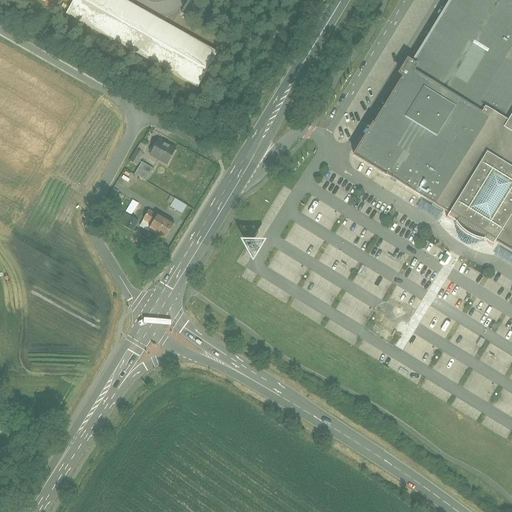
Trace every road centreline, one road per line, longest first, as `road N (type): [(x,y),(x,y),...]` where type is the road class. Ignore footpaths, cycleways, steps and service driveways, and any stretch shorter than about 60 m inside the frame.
road 1 (secondary): [(342,0),(150,312)]
road 2 (residential): [(143,115),(98,195),(92,229),(116,276),(150,312)]
road 3 (primary): [(304,410),(458,511)]
road 4 (primary): [(304,410),(150,312)]
road 5 (residential): [(143,115),(0,31)]
road 6 (primary): [(111,379),(31,511)]
